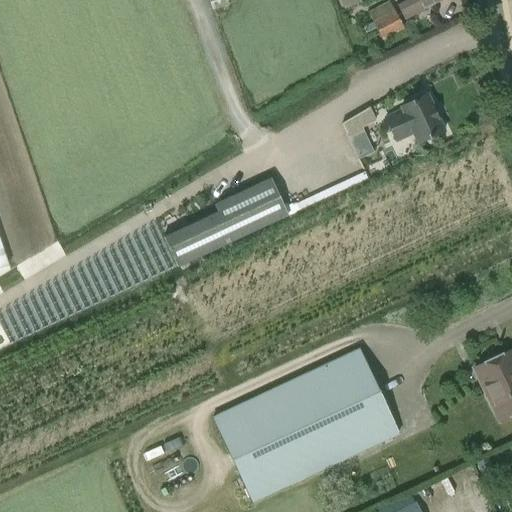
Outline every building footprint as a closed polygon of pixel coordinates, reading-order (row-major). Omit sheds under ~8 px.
[(209,0),(212,9),(216,8),(226,4),(224,0),(209,0)] [(405,17),(436,0),(400,0),(396,2),(405,17)] [(393,10),(372,21),(383,41),(395,35),(404,29),(393,10)] [(418,143),(443,131),(426,94),(401,106),(402,109),(385,118),(395,140),(413,132),(418,143)] [(343,126),(348,138),(360,133),(355,121),(343,126)] [(163,237),(164,239),(176,266),(287,215),(270,178),(214,205),(217,212),(163,237)] [(212,417),(252,503),(399,435),(360,349),(212,417)] [(511,351),(473,369),(497,421),(511,414),(511,369),(506,356),(511,353),(511,351)] [(490,456),(479,461),(485,472),(491,469),(493,463),(490,456)] [(400,509),(394,511),(420,511),(416,502),(400,509)]
